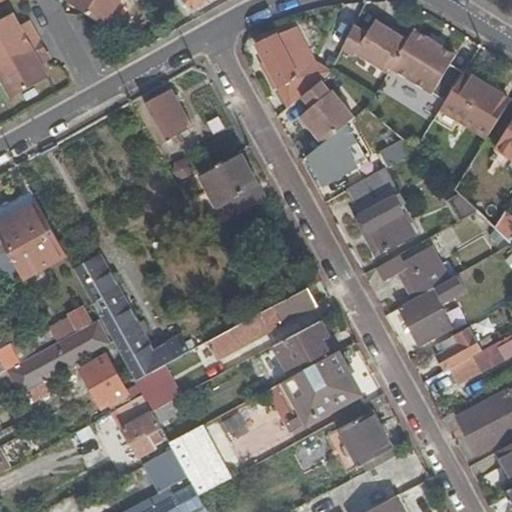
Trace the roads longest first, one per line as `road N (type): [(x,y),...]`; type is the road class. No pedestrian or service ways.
road 1 (residential): [(207,34),(474,511)]
road 2 (residential): [(207,34),(92,98)]
